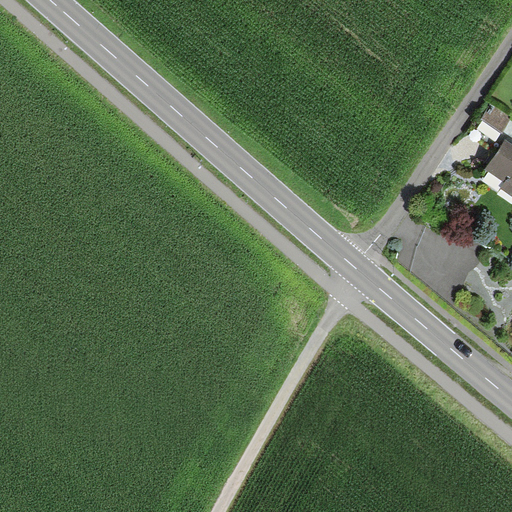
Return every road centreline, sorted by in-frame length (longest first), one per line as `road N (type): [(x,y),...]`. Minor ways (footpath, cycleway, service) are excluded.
road 1 (secondary): [(43,0),(355,267)]
road 2 (track): [(355,267),(218,511)]
road 3 (residential): [(511,42),(355,267)]
road 4 (secondary): [(355,267),(511,398)]
